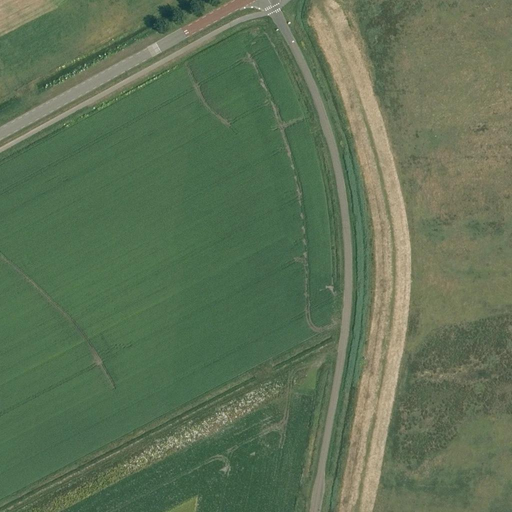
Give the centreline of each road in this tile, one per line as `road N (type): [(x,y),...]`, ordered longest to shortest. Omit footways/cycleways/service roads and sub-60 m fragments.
road 1 (unclassified): [(313,511),(342,352),(347,241),(329,135),(271,0)]
road 2 (tertiary): [(0,135),(250,0)]
